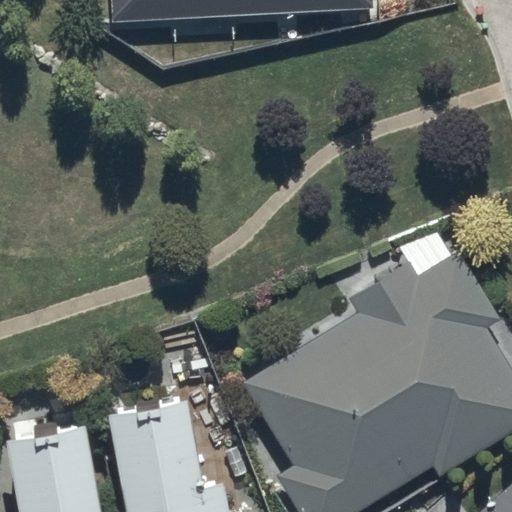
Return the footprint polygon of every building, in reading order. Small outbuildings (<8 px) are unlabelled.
[(113,0),(114,18),(372,5),(371,0),(113,0)] [(355,314),(243,384),(293,464),(273,477),(294,511),(359,511),(431,468),(436,477),(511,429),(511,373),(483,327),(496,320),(437,226),(398,250),(406,263),(346,300),(355,314)] [(183,405),(102,420),(119,511),(238,511),(221,412),(185,419),(183,405)] [(13,440),(0,442),(15,511),(94,511),(76,409),(9,421),(13,440)] [(511,511),(511,481),(478,511),(511,511)]
